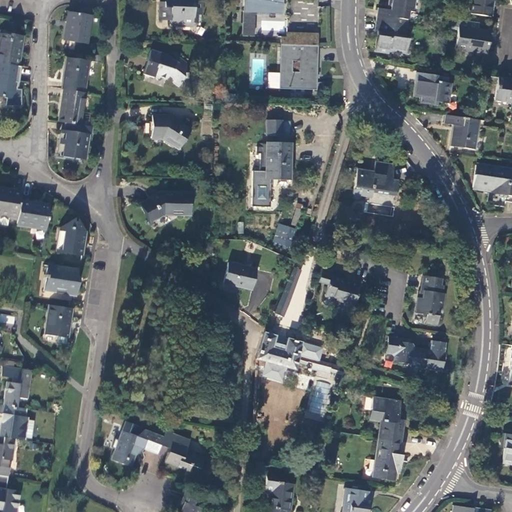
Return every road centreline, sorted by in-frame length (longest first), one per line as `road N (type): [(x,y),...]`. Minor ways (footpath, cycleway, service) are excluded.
road 1 (residential): [(83,194),(113,236),(84,473),(111,498),(143,505)]
road 2 (residential): [(361,82),(318,235),(394,277),(389,310)]
road 3 (residential): [(443,471),(474,401),(484,333),(468,230)]
road 4 (residential): [(468,230),(430,160),(361,82)]
road 5 (residential): [(34,168),(38,0)]
